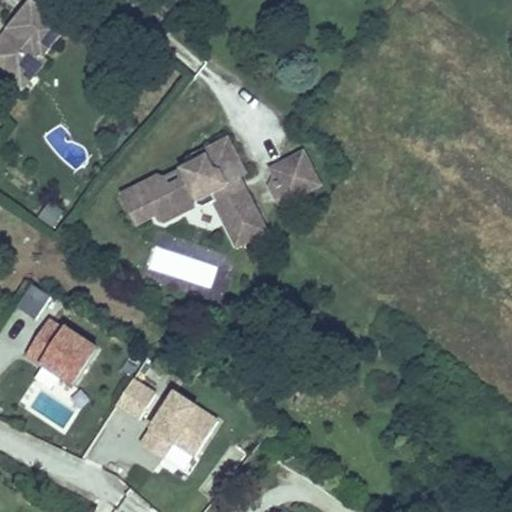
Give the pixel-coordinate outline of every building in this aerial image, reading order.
[(30,4),(8,30),(13,34),(0,50),(0,70),(18,85),(35,65),(43,72),(55,57),(48,52),(65,32),(30,4)] [(0,50),(13,34),(8,30),(0,40),(0,50)] [(26,92),(43,72),(35,65),(18,85),(26,92)] [(254,179),(233,139),(189,161),(194,169),(198,176),(209,170),(205,164),(221,153),(230,154),(245,186),(254,179)] [(158,188),(119,207),(129,226),(149,215),(154,223),(157,221),(161,228),(196,210),(198,207),(204,197),(216,193),(222,205),(234,231),(261,217),(245,186),(230,154),(221,153),(205,164),(209,170),(198,176),(194,169),(174,179),(174,186),(162,195),(158,188)] [(308,156),(284,169),(290,180),(299,197),(323,184),(308,156)] [(299,197),(290,180),(276,187),(285,204),(299,197)] [(222,205),(216,193),(204,197),(198,207),(212,210),(222,205)] [(149,215),(129,226),(133,234),(154,223),(149,215)] [(239,239),(265,226),(261,217),(234,231),(239,239)] [(29,288),(19,312),(40,320),(50,296),(29,288)] [(49,320),(23,359),(72,391),(98,352),(49,320)] [(138,424),(156,394),(132,380),(114,410),(138,424)] [(3,486),(0,489),(0,509),(2,511),(14,495),(3,486)]
